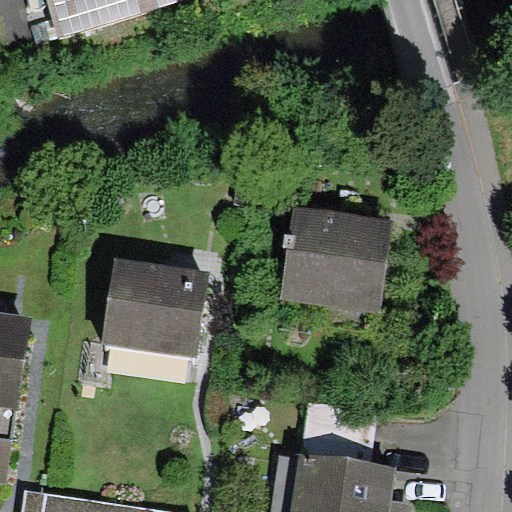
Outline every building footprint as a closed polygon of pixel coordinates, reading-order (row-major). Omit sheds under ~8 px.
[(32,0),(46,50),(222,0),(32,0)] [(391,220),(296,208),(284,299),(337,306),(334,325),(377,330),(391,220)] [(207,273),(118,260),(106,343),(194,356),(207,273)] [(29,317),(0,312),(0,482),(5,483),(29,317)] [(199,383),(201,364),(121,356),(119,375),(199,383)] [(312,400),(302,464),(368,475),(378,411),(312,400)] [(302,464),(279,461),(272,511),(406,511),(408,507),(388,504),(392,477),(368,475),(302,464)] [(191,511),(192,511),(28,489),(24,511),(191,511)]
